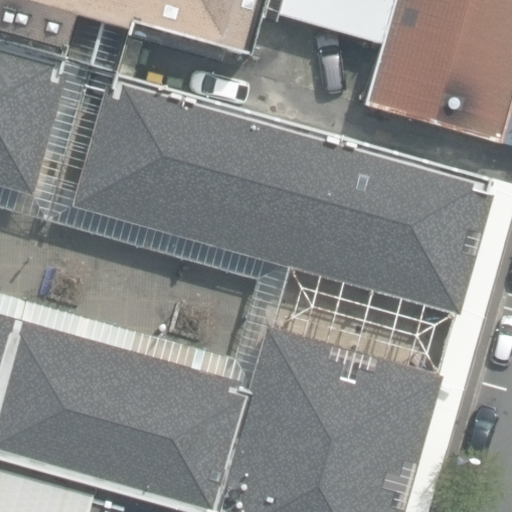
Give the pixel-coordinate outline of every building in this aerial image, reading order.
[(0,0),(0,193),(60,209),(96,76),(260,120),(293,0),(0,0)] [(511,0),(449,0),(413,133),(511,160),(511,0)] [(305,275),(485,319),(511,222),(511,190),(134,95),(100,220),(305,275)] [(0,455),(209,511),(434,511),(472,367),(485,319),(305,275),(294,314),(282,356),(0,279),(0,455)] [(0,511),(209,511),(0,455),(0,511)]
